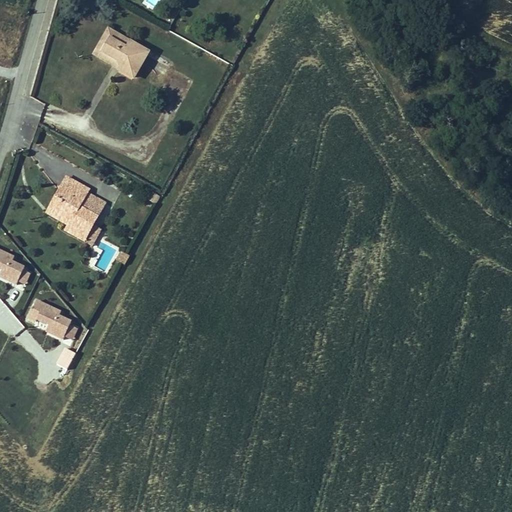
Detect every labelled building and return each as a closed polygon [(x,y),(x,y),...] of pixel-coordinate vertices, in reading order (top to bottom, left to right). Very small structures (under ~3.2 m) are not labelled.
[(114,32),(108,29),(94,54),(120,69),(121,67),(119,65),(119,64),(119,62),(121,60),(117,58),(116,60),(103,52),(114,32)] [(119,71),(133,79),(149,52),(114,32),(103,52),(116,60),(117,58),(121,60),(119,62),(119,64),(119,65),(121,67),(120,69),(119,71)] [(64,192),(71,179),(67,177),(55,199),(61,202),(66,194),(64,192)] [(85,241),(99,217),(80,207),(88,192),(89,190),(71,179),(64,192),(66,194),(61,202),(55,199),(48,210),(66,220),(67,217),(72,220),(66,230),(85,241)] [(107,203),(88,192),(80,207),(99,217),(107,203)] [(64,224),(66,220),(48,210),(46,214),(64,224)] [(84,244),(85,241),(66,230),(64,233),(84,244)] [(15,261),(0,253),(0,278),(2,279),(1,281),(17,289),(25,271),(13,265),(15,261)] [(62,315),(39,304),(31,321),(38,324),(36,327),(49,333),(48,335),(64,343),(72,325),(60,319),(62,315)] [(67,371),(74,354),(62,348),(54,365),(67,371)]
